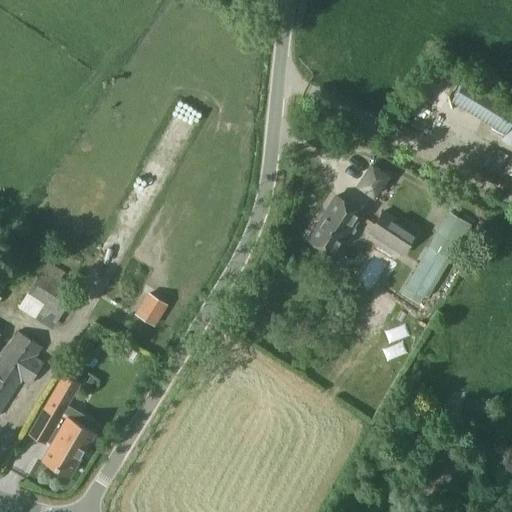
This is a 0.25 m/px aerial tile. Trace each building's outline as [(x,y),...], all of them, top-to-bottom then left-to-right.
[(511,116),(511,107),(467,81),(455,102),(503,132),(511,116)] [(484,164),(502,132),(450,103),(430,138),(455,152),(457,148),(484,164)] [(161,181),(162,165),(145,164),(144,180),(161,181)] [(373,196),(388,176),(371,164),(357,184),(373,196)] [(332,256),(361,211),(337,195),(307,239),(332,256)] [(451,259),(471,224),(449,212),(404,289),(421,299),(446,256),(451,259)] [(418,236),(382,214),(370,233),(406,255),(418,236)] [(50,327),(72,293),(58,284),(64,275),(46,264),(20,308),(50,327)] [(155,325),(168,304),(149,291),(135,312),(155,325)] [(29,384),(43,362),(35,357),(41,347),(18,332),(0,360),(0,413),(21,380),(29,384)] [(63,435),(47,457),(67,469),(90,430),(61,411),(79,381),(65,371),(35,422),(49,431),(51,427),(63,435)] [(92,385),(96,379),(91,375),(87,382),(92,385)] [(17,473),(38,438),(28,431),(6,467),(17,473)]
